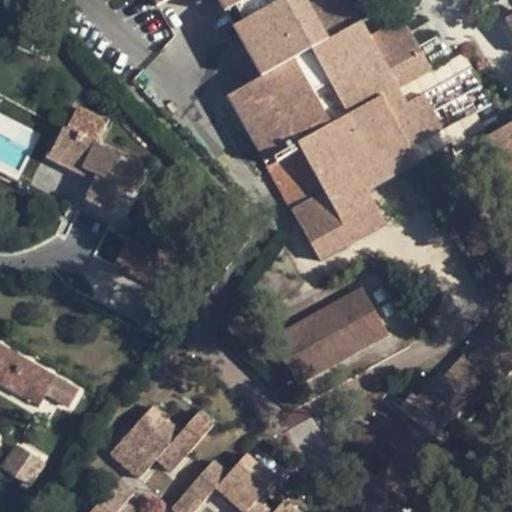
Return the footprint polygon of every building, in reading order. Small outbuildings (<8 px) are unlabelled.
[(216,0),(224,13),(247,0),(152,0),(156,7),(168,0),(216,0)] [(399,90),(432,72),(402,18),(370,37),(362,23),(377,13),(370,0),(317,0),(310,5),(307,0),(282,0),(232,28),(260,78),(227,97),(264,163),(274,158),(298,145),(300,149),(276,162),(266,168),(290,211),(291,210),(321,263),(387,225),(369,193),(420,164),(410,148),(443,130),(424,95),(407,104),(399,90)] [(76,86),(86,73),(67,58),(57,71),(76,86)] [(511,123),(485,138),(511,185),(511,123)] [(131,194),(144,169),(92,143),(92,145),(63,130),(50,159),(78,174),(80,169),(97,177),(86,201),(111,214),(122,190),(131,194)] [(126,236),(116,267),(150,278),(160,247),(126,236)] [(298,386),(389,336),(362,287),(271,338),(298,386)] [(498,383),(511,366),(511,334),(498,323),(468,357),(464,353),(443,377),(470,401),(474,405),(495,381),(498,383)] [(23,395),(24,396),(29,385),(45,395),(46,393),(55,377),(0,344),(0,384),(7,388),(22,397),(23,395)] [(436,441),(470,401),(443,377),(438,373),(417,397),(412,393),(398,409),(419,427),(399,450),(434,481),(455,457),(436,441)] [(77,390),(55,377),(46,393),(68,406),(77,390)] [(39,405),(45,395),(29,385),(24,396),(39,405)] [(171,474),(216,424),(200,410),(182,431),(153,405),(109,455),(138,480),(155,461),(171,474)] [(29,484),(43,464),(17,448),(3,467),(29,484)] [(246,511),(258,499),(276,479),(246,453),(229,472),(214,460),(172,509),(175,511),(194,511),(215,489),(240,511),(246,511)] [(138,511),(128,502),(136,493),(120,480),(91,511),(138,511)] [(299,511),(300,511),(285,499),(273,511),(272,511),(258,499),(246,511),(299,511)]
